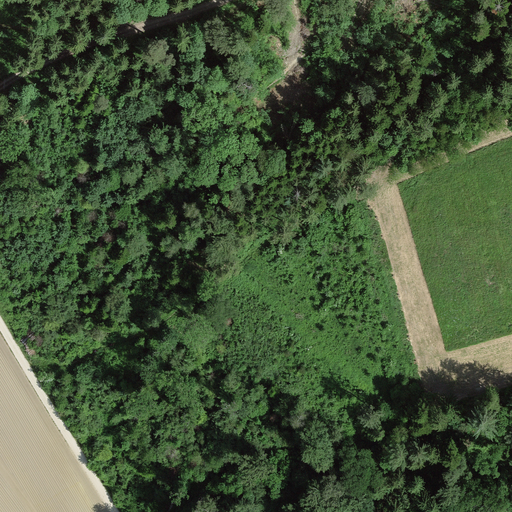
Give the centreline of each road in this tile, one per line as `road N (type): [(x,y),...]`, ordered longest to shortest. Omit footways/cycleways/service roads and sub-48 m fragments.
road 1 (track): [(24,362),(67,364),(142,331),(301,217),(511,135)]
road 2 (track): [(0,83),(215,0)]
road 3 (track): [(113,511),(0,320)]
